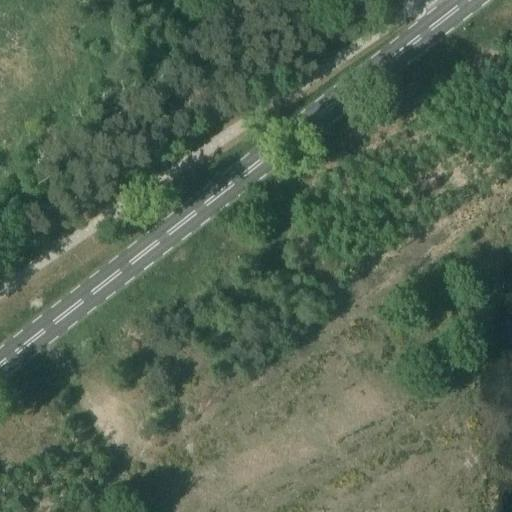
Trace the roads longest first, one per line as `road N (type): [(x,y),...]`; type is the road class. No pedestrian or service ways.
road 1 (primary): [(0,365),(468,0)]
road 2 (track): [(42,332),(124,450)]
